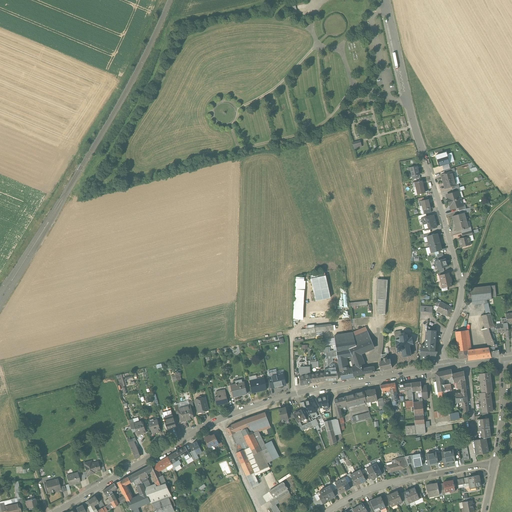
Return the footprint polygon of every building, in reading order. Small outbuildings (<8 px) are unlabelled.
[(447,155),(436,158),(439,166),(442,165),(448,164),(449,163),(447,155)] [(417,166),(407,168),(409,173),(411,172),(412,172),(413,177),(419,175),(417,166)] [(447,173),(441,175),(443,182),(454,178),(452,172),(447,173)] [(454,178),(443,182),(445,189),(451,187),(456,185),(454,178)] [(425,193),(422,181),(413,183),(414,188),(416,188),(418,195),(425,193)] [(453,193),(447,195),(448,198),(447,199),(448,203),(461,199),(459,192),(458,191),(453,193)] [(463,206),(461,199),(448,203),(449,206),(450,207),(451,210),(458,208),(463,206)] [(430,209),(428,200),(419,202),(420,206),(423,206),(424,211),(430,209)] [(459,214),(452,216),(454,224),(466,221),(464,214),(464,213),(459,214)] [(430,229),(437,227),(433,215),(427,217),(422,218),(422,219),(425,230),(430,229)] [(468,228),(466,221),(454,224),(456,232),(460,231),(468,228)] [(427,237),(428,242),(439,239),(437,234),(430,236),(427,237)] [(463,238),(458,240),(461,247),(470,245),(468,237),(463,238)] [(428,242),(430,248),(440,245),(439,239),(428,242)] [(440,245),(430,248),(431,253),(434,252),(442,250),(440,245)] [(437,270),(443,268),(447,267),(445,259),(444,259),(438,261),(438,259),(434,260),(436,270),(437,270)] [(441,282),(452,279),(451,278),(450,277),(449,273),(444,274),(439,276),(441,282)] [(325,276),(311,279),(316,302),(330,298),(325,276)] [(377,314),(386,315),(386,300),(387,300),(387,279),(378,279),(377,299),(378,299),(377,314)] [(452,279),(441,282),(442,288),(447,287),(452,286),(451,283),(452,281),(452,279)] [(294,281),(293,321),(299,321),(299,318),(303,318),(304,281),(296,280),(294,281)] [(472,302),(491,300),(490,287),(470,289),(472,302)] [(448,316),(452,308),(445,304),(439,301),(438,303),(439,304),(436,311),(448,316)] [(484,338),(490,336),(489,332),(488,329),(494,327),(490,314),(486,315),(481,316),(485,329),(482,330),(484,338)] [(502,325),(496,325),(497,333),(504,332),(503,334),(506,333),(506,332),(508,331),(508,326),(507,324),(502,325)] [(425,346),(420,345),(420,352),(421,352),(420,359),(435,359),(437,352),(434,352),(436,331),(432,330),(427,330),(425,346)] [(356,345),(371,339),(368,331),(354,337),(356,345)] [(455,332),(459,359),(468,358),(468,351),(465,331),(455,332)] [(411,354),(410,350),(411,350),(410,350),(409,345),(412,345),(413,345),(413,344),(412,338),(412,337),(411,337),(408,338),(407,338),(407,335),(407,334),(406,335),(404,333),(405,333),(404,332),(404,333),(401,334),(401,333),(400,333),(401,334),(399,336),(398,336),(399,337),(400,339),(399,339),(396,340),(395,340),(395,341),(396,347),(397,352),(401,351),(401,352),(402,356),(402,357),(403,357),(403,358),(404,358),(404,357),(410,356),(410,357),(411,356),(411,355),(412,355),(411,354)] [(349,348),(356,345),(354,337),(353,333),(334,336),(336,350),(336,352),(337,352),(342,351),(345,351),(349,350),(349,348)] [(488,348),(493,347),(494,347),(493,345),(492,339),(490,336),(484,338),(488,348)] [(359,354),(374,347),(371,339),(356,345),(358,354),(359,354),(359,355),(360,355),(359,354)] [(352,357),(359,354),(358,354),(356,345),(349,348),(349,350),(352,357)] [(337,357),(337,352),(336,352),(336,350),(330,352),(328,352),(328,347),(323,348),(325,372),(335,372),(335,365),(328,366),(328,363),(333,362),(332,359),(334,357),(336,359),(337,357)] [(468,351),(468,358),(468,360),(491,357),(489,351),(488,348),(468,351)] [(355,366),(361,366),(363,365),(359,355),(359,354),(352,357),(353,359),(355,366)] [(380,361),(379,366),(380,371),(392,369),(391,367),(391,364),(390,359),(387,360),(386,359),(388,358),(387,356),(386,356),(386,354),(381,355),(381,358),(383,357),(384,361),(380,361)] [(300,385),(310,383),(310,374),(310,368),(310,362),(310,361),(305,361),(304,362),(299,363),(298,364),(298,367),(299,368),(299,371),(300,373),(301,373),(301,376),(300,376),(300,385)] [(354,377),(363,374),(362,369),(361,366),(355,366),(352,367),(351,367),(352,370),(354,377)] [(346,367),(344,368),(339,369),(340,372),(341,380),(350,378),(348,371),(347,371),(346,367)] [(325,372),(325,381),(338,380),(337,371),(335,372),(325,372)] [(450,384),(453,383),(451,374),(451,371),(448,371),(435,374),(438,392),(444,391),(443,385),(443,383),(442,379),(444,376),(448,376),(450,384)] [(456,382),(465,380),(463,371),(451,374),(453,383),(456,382)] [(325,381),(325,372),(310,374),(310,383),(325,381)] [(481,389),(481,393),(482,394),(490,393),(492,392),(491,389),(492,389),(490,373),(479,374),(479,378),(480,378),(482,389),(481,389)] [(121,387),(126,385),(123,374),(116,376),(116,379),(118,379),(120,385),(121,385),(121,387)] [(272,389),(285,386),(283,374),(270,377),(272,389)] [(253,393),(266,390),(264,378),(250,381),(253,393)] [(466,390),(465,380),(456,382),(457,389),(461,389),(461,390),(466,390)] [(421,390),(421,387),(420,382),(411,383),(412,390),(415,389),(415,391),(418,391),(421,390)] [(233,398),(247,395),(244,383),(237,384),(237,383),(236,384),(236,385),(231,386),(233,398)] [(396,392),(395,388),(395,383),(380,386),(382,391),(382,393),(389,392),(389,390),(393,389),(394,392),(396,392)] [(412,390),(411,383),(403,385),(404,391),(404,392),(408,392),(408,396),(413,395),(412,390)] [(451,391),(450,384),(448,384),(443,385),(444,391),(445,393),(448,392),(451,391)] [(397,400),(396,392),(394,392),(393,389),(389,390),(389,392),(391,400),(392,405),(396,405),(396,403),(396,402),(398,401),(398,399),(397,400)] [(227,403),(228,403),(227,397),(225,390),(224,390),(216,392),(218,397),(214,398),(216,406),(217,406),(217,405),(227,403)] [(377,401),(377,399),(375,390),(364,392),(367,402),(367,403),(377,401)] [(466,390),(461,390),(461,394),(455,394),(455,399),(467,398),(466,393),(466,390)] [(347,407),(367,402),(364,392),(361,392),(344,397),(345,398),(345,397),(347,407)] [(492,408),(490,393),(482,394),(481,393),(479,393),(480,397),(481,397),(482,408),(481,409),(482,413),(487,412),(493,412),(493,411),(492,411),(492,408)] [(198,413),(208,411),(205,398),(202,398),(200,396),(198,397),(198,398),(198,399),(195,400),(198,413)] [(328,411),(328,403),(327,396),(316,399),(320,407),(320,408),(323,407),(324,407),(326,411),(328,411)] [(347,407),(345,397),(345,398),(338,399),(340,405),(342,405),(343,408),(345,407),(345,409),(348,409),(347,407)] [(340,405),(338,399),(334,400),(335,406),(336,414),(341,413),(340,408),(343,408),(342,405),(340,405)] [(315,413),(315,409),(314,410),(313,406),(312,406),(312,404),(311,404),(310,401),(305,402),(306,406),(307,408),(308,408),(309,412),(310,412),(310,414),(315,413)] [(189,406),(184,408),(187,420),(193,419),(191,411),(190,406),(189,406)] [(187,420),(184,408),(179,409),(178,409),(179,414),(182,422),(187,420)] [(285,408),(278,409),(282,423),(286,422),(285,420),(288,420),(287,413),(285,408)] [(320,414),(318,409),(315,409),(315,413),(310,414),(313,418),(321,415),(320,414)] [(304,422),(306,421),(301,410),(297,412),(295,411),(294,412),(294,414),(293,414),(297,423),(303,420),(304,422)] [(434,419),(450,416),(449,414),(449,410),(433,412),(434,419)] [(369,412),(352,416),(353,422),(371,418),(369,412)] [(243,421),(246,428),(268,421),(265,413),(243,421)] [(450,416),(450,421),(460,419),(458,413),(449,414),(450,416)] [(165,423),(167,429),(176,427),(173,415),(164,418),(165,422),(164,422),(165,423)] [(157,419),(149,421),(152,434),(160,432),(159,429),(160,429),(159,428),(158,424),(157,419)] [(341,434),(340,428),(338,419),(332,421),(335,436),(341,434)] [(477,420),(480,439),(486,438),(491,437),(488,419),(477,420)] [(137,436),(146,433),(142,421),(134,423),(134,424),(135,428),(137,436)] [(241,431),(246,428),(243,421),(236,424),(240,431),(241,431)] [(268,421),(246,428),(249,433),(252,432),(252,433),(257,432),(270,427),(268,421)] [(335,436),(332,421),(324,423),(328,437),(335,436)] [(310,429),(314,427),(311,422),(300,428),(303,433),(307,431),(306,429),(309,427),(310,429)] [(240,431),(236,424),(231,426),(231,427),(234,434),(240,431)] [(419,425),(415,425),(406,426),(406,436),(425,434),(424,424),(419,425)] [(234,434),(231,427),(226,429),(229,436),(231,435),(234,434)] [(249,433),(246,428),(241,431),(246,441),(249,448),(253,456),(261,451),(252,433),(252,432),(249,433)] [(239,444),(246,441),(241,431),(240,431),(234,434),(231,435),(236,446),(239,444)] [(261,451),(267,463),(272,461),(257,432),(252,433),(261,451)] [(209,436),(204,438),(207,444),(209,448),(209,447),(213,445),(214,447),(218,445),(218,444),(216,439),(214,435),(211,436),(209,436)] [(336,442),(335,436),(328,437),(330,446),(336,442)] [(488,453),(486,438),(480,439),(474,440),(477,455),(488,453)] [(249,448),(246,441),(239,444),(242,450),(243,450),(244,451),(249,448)] [(197,442),(192,444),(197,455),(202,452),(197,442)] [(460,443),(464,461),(469,460),(466,442),(460,443)] [(133,453),(136,459),(139,457),(137,451),(134,443),(130,445),(131,448),(133,453)] [(185,447),(180,450),(183,457),(185,461),(191,457),(189,453),(188,454),(185,447)] [(267,463),(261,451),(253,456),(249,448),(244,451),(254,473),(269,467),(267,463)] [(178,460),(183,457),(180,450),(174,454),(168,457),(172,463),(171,464),(173,467),(173,468),(174,467),(174,468),(180,464),(178,460)] [(246,476),(254,473),(244,451),(243,450),(242,450),(236,453),(246,476)] [(452,450),(442,452),(444,463),(455,461),(452,450)] [(436,453),(426,454),(428,466),(432,465),(432,466),(437,465),(437,464),(438,464),(436,453)] [(420,454),(412,456),(414,467),(422,466),(420,454)] [(412,456),(405,457),(408,465),(413,463),(412,456)] [(172,463),(168,457),(157,464),(157,465),(161,470),(171,464),(172,463)] [(387,466),(388,473),(394,471),(398,471),(398,469),(404,468),(403,464),(402,458),(395,460),(396,464),(393,465),(393,466),(387,467),(387,466)] [(89,462),(84,463),(86,472),(87,476),(92,474),(92,473),(100,471),(98,462),(89,464),(89,462)] [(372,466),(377,477),(382,475),(382,474),(380,470),(377,464),(372,466)] [(151,465),(144,469),(147,475),(150,473),(157,487),(161,486),(158,479),(154,472),(153,468),(151,465)] [(161,470),(157,465),(153,468),(154,472),(158,479),(161,477),(159,471),(161,470)] [(372,466),(367,469),(369,473),(372,479),(372,480),(377,477),(372,466)] [(146,475),(147,475),(144,469),(132,475),(134,481),(136,480),(140,478),(146,475)] [(355,473),(361,483),(366,481),(360,470),(355,473)] [(66,476),(69,486),(80,483),(77,473),(66,476)] [(254,473),(246,476),(251,487),(259,484),(254,473)] [(279,483),(291,475),(289,473),(278,480),(279,483)] [(355,473),(351,475),(356,486),(361,483),(355,473)] [(356,485),(350,474),(347,475),(353,487),(356,485)] [(140,478),(145,492),(152,489),(146,475),(140,478)] [(162,476),(161,477),(158,479),(161,486),(166,484),(162,476)] [(481,487),(479,476),(468,478),(469,484),(470,489),(481,487)] [(126,486),(131,483),(128,477),(123,480),(126,486)] [(150,502),(145,492),(140,478),(136,480),(137,485),(135,486),(141,496),(134,499),(138,507),(150,502)] [(340,480),(345,491),(351,488),(348,483),(345,478),(340,480)] [(48,493),(61,490),(60,487),(58,480),(46,483),(48,493)] [(133,500),(126,486),(123,480),(118,483),(124,494),(125,496),(127,500),(127,502),(130,506),(130,507),(131,510),(138,507),(134,499),(133,500)] [(340,480),(335,483),(338,489),(341,494),(345,491),(340,480)] [(453,480),(443,482),(443,483),(444,490),(445,492),(449,491),(450,492),(455,491),(453,480)] [(280,511),(276,505),(279,503),(277,500),(289,492),(283,482),(269,491),(274,499),(270,502),(273,507),(271,508),(273,511),(280,511)] [(437,483),(426,486),(428,497),(428,496),(434,495),(435,495),(439,495),(439,491),(437,485),(437,483)] [(117,488),(114,484),(109,487),(111,491),(112,493),(117,490),(116,489),(117,488)] [(166,484),(161,486),(157,487),(152,489),(145,492),(150,502),(151,504),(152,504),(172,497),(169,492),(166,484)] [(325,489),(330,499),(335,497),(335,496),(333,491),(330,486),(325,489)] [(111,491),(109,487),(103,491),(107,498),(108,497),(113,494),(112,493),(111,491)] [(409,490),(414,501),(419,499),(417,494),(415,488),(409,490)] [(330,499),(325,489),(320,491),(322,495),(319,497),(320,499),(323,503),(330,499)] [(409,490),(404,493),(407,498),(409,503),(414,501),(409,490)] [(401,500),(399,495),(397,491),(392,494),(397,505),(402,502),(401,500)] [(279,503),(280,505),(282,504),(292,497),(289,492),(277,500),(279,503)] [(318,494),(310,498),(313,503),(320,499),(319,497),(318,494)] [(392,494),(387,496),(387,497),(391,505),(392,507),(397,505),(392,494)] [(91,508),(93,506),(99,503),(97,501),(94,497),(87,501),(87,502),(90,506),(91,508)] [(175,506),(172,497),(152,504),(155,511),(174,511),(172,507),(175,506)] [(292,497),(282,504),(285,509),(295,502),(292,497)] [(385,508),(385,507),(381,497),(380,497),(376,499),(380,510),(385,508)] [(27,501),(26,501),(27,508),(29,508),(29,510),(34,509),(33,507),(37,506),(35,499),(27,501)] [(323,503),(320,499),(313,503),(317,507),(323,504),(323,503)] [(371,501),(370,501),(375,511),(374,511),(375,511),(380,510),(376,499),(371,501)] [(474,511),(472,501),(472,500),(461,503),(463,503),(464,511),(471,511),(474,511)] [(370,501),(371,501),(366,503),(369,508),(371,511),(374,511),(375,511),(370,501)] [(18,503),(11,505),(13,511),(20,511),(20,508),(19,503),(18,503)]
